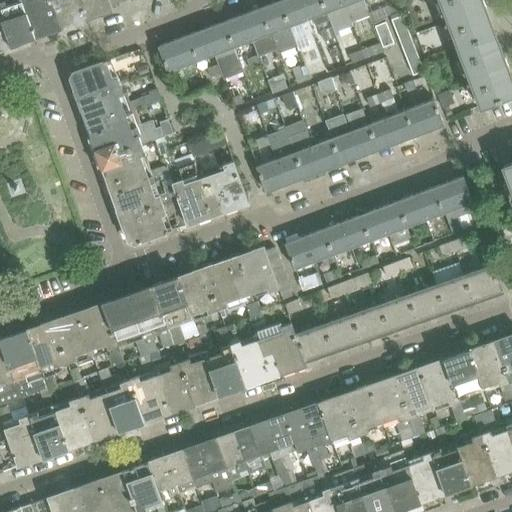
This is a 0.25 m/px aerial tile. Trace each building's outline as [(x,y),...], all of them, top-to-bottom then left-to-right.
[(36,36),(23,0),(19,0),(20,0),(7,5),(6,0),(0,2),(0,14),(11,45),(36,36)] [(51,0),(23,0),(36,36),(61,27),(51,0)] [(87,18),(80,0),(51,0),(61,27),(87,18)] [(110,6),(108,0),(80,0),(87,18),(112,10),(110,6)] [(297,46),(280,0),(267,5),(261,7),(276,49),(278,49),(279,53),(297,46)] [(301,21),(308,19),(300,0),(279,0),(280,0),(297,46),(298,46),(299,49),(310,45),(301,21)] [(329,20),(326,12),(321,0),(300,0),(308,19),(313,17),(316,25),(329,20)] [(352,26),(351,23),(342,0),(321,0),(326,12),(327,12),(336,35),(341,33),(340,31),(352,26)] [(363,0),(342,0),(351,23),(369,16),(363,0)] [(440,0),(458,47),(495,33),(486,8),(487,8),(485,2),(483,0),(440,0)] [(373,22),(398,12),(394,3),(369,13),(373,22)] [(276,49),(261,7),(242,14),(252,40),(258,56),(276,49)] [(0,48),(11,45),(0,14),(0,48)] [(252,40),(242,14),(224,21),(234,47),(252,40)] [(424,71),(403,15),(391,19),(413,75),(424,71)] [(234,47),(224,21),(205,28),(215,54),(224,79),(244,71),(234,47)] [(394,43),(386,22),(374,26),(381,43),(382,47),(394,43)] [(215,54),(205,28),(186,35),(195,61),(215,54)] [(335,36),(332,28),(321,32),(324,40),(335,36)] [(511,95),(511,78),(508,67),(509,67),(505,57),(504,57),(495,33),(458,47),(481,107),(511,95)] [(168,72),(195,61),(186,35),(158,46),(168,72)] [(384,51),(382,47),(381,43),(361,50),(364,59),(384,51)] [(364,59),(361,50),(342,56),(346,65),(364,59)] [(261,64),(257,55),(247,59),(250,68),(261,64)] [(121,85),(118,75),(114,77),(108,60),(74,72),(71,78),(79,100),(121,85)] [(310,78),(305,64),(293,68),(298,83),(310,78)] [(147,65),(137,69),(140,77),(150,73),(147,65)] [(221,73),(218,65),(208,69),(211,77),(221,73)] [(350,71),(340,75),(344,85),(354,81),(350,71)] [(287,87),(282,75),(268,80),(272,92),(287,87)] [(336,90),(331,77),(318,82),(321,91),(327,94),(336,90)] [(416,89),(413,81),(397,86),(400,94),(416,89)] [(126,112),(152,102),(161,99),(157,88),(148,92),(149,94),(130,101),(127,92),(124,93),(121,85),(79,100),(91,134),(110,128),(107,119),(126,112)] [(393,98),(390,89),(378,94),(381,102),(381,103),(393,98)] [(297,104),(293,92),(282,96),(287,107),(297,104)] [(246,102),(243,94),(235,97),(238,105),(246,102)] [(367,98),(366,98),(369,107),(381,102),(378,94),(367,98)] [(444,125),(434,99),(406,110),(416,135),(444,125)] [(266,101),(256,105),(260,114),(269,110),(266,101)] [(379,149),(369,123),(368,124),(362,109),(346,115),(352,130),(350,131),(360,157),(379,149)] [(416,135),(406,110),(387,117),(396,143),(416,135)] [(164,136),(163,133),(161,127),(156,129),(152,120),(131,127),(126,112),(107,119),(110,128),(91,134),(100,159),(142,144),(164,136)] [(360,157),(350,131),(349,131),(343,114),(325,121),(326,122),(331,138),(341,164),(360,157)] [(396,143),(387,117),(369,123),(379,149),(396,143)] [(322,171),(312,145),(303,120),(284,128),(294,152),(304,177),(322,171)] [(193,157),(227,144),(223,132),(189,145),(193,157)] [(341,164),(331,138),(312,145),(322,171),(341,164)] [(147,172),(141,156),(145,154),(142,144),(100,159),(109,184),(127,177),(131,188),(150,181),(150,180),(169,173),(167,165),(147,172)] [(174,163),(170,152),(163,155),(167,166),(174,163)] [(304,177),(294,152),(275,159),(285,185),(304,177)] [(285,185),(275,159),(256,166),(266,192),(285,185)] [(248,203),(233,161),(223,165),(224,169),(200,178),(199,178),(206,197),(215,194),(222,212),(248,203)] [(206,197),(199,178),(200,178),(195,162),(179,167),(182,179),(172,183),(172,184),(178,200),(187,224),(222,212),(215,194),(206,197)] [(511,162),(503,166),(511,188),(511,162)] [(476,210),(465,181),(463,176),(434,186),(452,234),(462,230),(457,217),(476,210)] [(178,200),(172,184),(165,186),(166,191),(155,195),(150,181),(131,188),(127,177),(109,184),(121,219),(178,200)] [(452,234),(434,186),(416,193),(425,219),(433,216),(438,231),(436,232),(438,239),(452,234)] [(425,219),(416,193),(397,200),(407,226),(425,219)] [(167,231),(162,215),(174,211),(179,227),(187,224),(178,200),(121,219),(129,240),(135,243),(167,231)] [(407,226),(397,200),(379,207),(389,233),(393,245),(411,238),(406,226),(407,226)] [(389,233),(379,207),(360,214),(370,240),(389,233)] [(370,240),(360,214),(342,221),(351,247),(370,240)] [(351,247),(342,221),(323,228),(333,254),(351,247)] [(336,261),(333,254),(323,228),(305,235),(314,261),(322,258),(325,266),(336,261)] [(314,261),(305,235),(285,243),(295,268),(314,261)] [(468,246),(464,237),(464,236),(451,241),(455,251),(468,246)] [(455,251),(451,241),(438,246),(442,256),(455,251)] [(268,260),(265,250),(264,246),(231,258),(237,275),(245,272),(253,292),(267,287),(268,289),(278,286),(275,279),(272,270),(268,260)] [(278,256),(274,246),(265,250),(268,260),(278,256)] [(378,262),(375,255),(360,261),(363,268),(378,262)] [(281,266),(278,256),(268,260),(272,270),(281,266)] [(412,267),(408,258),(408,257),(395,262),(399,272),(412,267)] [(253,292),(245,272),(237,275),(231,258),(205,267),(219,307),(226,304),(229,311),(245,305),(242,296),(253,292)] [(399,272),(395,262),(383,267),(387,277),(399,272)] [(502,292),(492,264),(464,274),(473,302),(502,292)] [(285,276),(281,266),(272,270),(275,279),(285,276)] [(219,307),(205,267),(179,276),(191,311),(195,323),(211,316),(209,310),(219,307)] [(341,276),(341,275),(338,269),(323,275),(326,282),(341,276)] [(473,302),(464,274),(435,285),(444,312),(473,302)] [(191,311),(179,276),(153,285),(168,325),(175,344),(185,340),(184,338),(198,333),(190,311),(191,311)] [(288,286),(285,276),(275,279),(278,286),(279,289),(288,286)] [(357,289),(353,278),(340,283),(344,293),(357,289)] [(344,293),(340,283),(327,288),(331,298),(344,293)] [(168,325),(153,285),(128,294),(144,339),(160,334),(158,328),(168,325)] [(444,312),(435,285),(408,294),(417,321),(444,312)] [(292,295),(288,286),(279,289),(282,299),(292,295)] [(144,339),(128,294),(103,303),(117,343),(125,340),(127,344),(135,341),(141,356),(149,354),(149,352),(146,343),(144,339)] [(417,321),(408,294),(378,305),(388,332),(417,321)] [(301,309),(297,299),(285,304),(289,314),(301,309)] [(263,314),(258,301),(246,306),(250,317),(260,314),(263,314)] [(117,343),(103,303),(78,312),(93,356),(109,351),(114,365),(124,361),(117,343)] [(388,332),(378,305),(350,315),(360,342),(388,332)] [(94,359),(93,356),(78,312),(52,321),(67,361),(75,358),(77,365),(94,359)] [(275,356),(260,314),(250,317),(259,342),(245,347),(243,342),(231,346),(245,385),(272,376),(267,359),(275,356)] [(304,361),(295,334),(292,325),(282,328),(279,321),(267,325),(263,314),(260,314),(275,356),(267,359),(272,376),(306,364),(304,361)] [(360,342),(350,315),(323,324),(332,351),(360,342)] [(67,361),(52,321),(27,329),(40,364),(53,359),(55,365),(67,361)] [(207,332),(204,324),(196,327),(199,335),(207,332)] [(238,337),(233,324),(226,327),(230,339),(238,337)] [(332,351),(323,324),(295,334),(304,361),(332,351)] [(245,385),(231,346),(225,326),(213,330),(221,355),(206,360),(219,395),(245,385)] [(40,364),(27,329),(2,338),(23,397),(41,391),(48,388),(44,378),(44,377),(27,382),(24,376),(22,371),(40,364)] [(511,334),(496,340),(510,382),(511,386),(511,334)] [(23,397),(2,338),(0,339),(0,405),(5,403),(23,397)] [(510,382),(496,340),(471,349),(484,387),(499,381),(500,385),(510,382)] [(484,387),(471,349),(446,358),(460,399),(469,396),(468,393),(484,387)] [(161,358),(159,351),(149,354),(152,361),(161,358)] [(169,412),(155,371),(155,372),(152,361),(149,354),(141,356),(138,357),(148,381),(141,383),(140,379),(131,382),(135,393),(144,421),(169,412)] [(460,399),(446,358),(421,366),(434,405),(433,405),(437,417),(447,413),(444,407),(450,405),(456,422),(467,418),(463,408),(460,399)] [(219,395),(206,360),(192,365),(191,361),(181,364),(195,403),(219,395)] [(195,403),(181,364),(171,367),(171,366),(155,371),(169,412),(195,403)] [(434,405),(421,366),(395,375),(416,435),(425,431),(417,411),(433,405),(434,405)] [(144,421),(135,393),(131,382),(122,385),(118,374),(111,377),(108,367),(98,371),(107,396),(106,396),(118,430),(144,421)] [(57,385),(53,374),(44,378),(48,388),(57,385)] [(416,436),(416,435),(395,375),(370,384),(373,393),(383,423),(384,426),(399,421),(405,439),(416,436)] [(89,391),(84,377),(75,381),(80,394),(89,391)] [(383,423),(373,393),(370,384),(344,393),(359,435),(369,432),(367,428),(383,423)] [(67,448),(56,414),(50,398),(51,397),(48,388),(41,391),(44,399),(35,403),(41,419),(39,420),(38,414),(29,417),(43,456),(67,448)] [(361,442),(359,435),(344,393),(319,402),(333,439),(336,447),(349,442),(354,457),(377,449),(373,438),(361,442)] [(118,430),(106,396),(91,402),(89,397),(80,400),(93,439),(118,430)] [(93,439),(80,400),(69,403),(71,409),(56,414),(67,448),(93,439)] [(333,439),(319,402),(302,408),(325,473),(326,472),(322,460),(327,458),(324,450),(326,449),(324,442),(333,439)] [(43,456),(29,417),(26,406),(10,412),(8,405),(6,406),(5,403),(0,405),(0,416),(5,432),(10,445),(17,465),(43,456)] [(325,473),(302,408),(285,414),(296,444),(305,440),(312,462),(313,462),(318,475),(325,473)] [(511,468),(511,442),(505,421),(490,427),(484,412),(474,415),(479,427),(478,428),(494,475),(511,468)] [(290,452),(298,450),(296,444),(285,414),(268,420),(286,472),(287,471),(291,484),(297,482),(293,469),(295,469),(290,452)] [(439,426),(436,417),(429,419),(433,428),(439,426)] [(286,472),(268,420),(251,426),(262,459),(271,456),(278,474),(286,472)] [(463,431),(460,421),(451,424),(455,435),(463,431)] [(452,432),(449,424),(434,429),(437,438),(452,432)] [(262,459),(251,426),(234,432),(247,469),(249,474),(258,471),(256,465),(264,463),(262,459)] [(494,475),(478,428),(454,436),(458,447),(457,447),(470,484),(494,475)] [(247,469),(234,432),(217,438),(232,480),(242,477),(240,472),(247,469)] [(234,486),(232,480),(217,438),(200,444),(213,481),(217,492),(234,486)] [(414,446),(412,438),(401,442),(404,450),(414,446)] [(213,481),(200,444),(183,450),(196,487),(213,481)] [(0,471),(17,465),(10,445),(0,449),(0,471)] [(388,454),(386,446),(375,450),(378,458),(388,454)] [(470,484),(457,447),(441,453),(440,449),(431,453),(445,493),(470,484)] [(196,487),(183,450),(166,456),(179,493),(196,487)] [(420,502),(407,465),(409,465),(403,450),(377,459),(395,510),(420,502)] [(445,493),(431,453),(421,456),(422,460),(409,465),(407,465),(420,502),(445,493)] [(179,493),(166,456),(150,462),(163,499),(179,493)] [(390,511),(395,510),(377,459),(358,467),(354,458),(351,459),(354,468),(369,511),(390,511)] [(163,499),(150,462),(123,471),(138,511),(149,511),(157,509),(157,511),(166,511),(162,499),(163,499)] [(369,511),(354,468),(329,477),(340,511),(369,511)] [(138,511),(123,471),(99,479),(110,511),(138,511)] [(340,511),(329,477),(327,472),(326,472),(325,473),(318,475),(302,481),(313,511),(340,511)] [(110,511),(99,479),(73,488),(81,511),(110,511)] [(313,511),(302,481),(286,487),(286,486),(277,489),(280,497),(289,494),(291,501),(283,504),(285,511),(313,511)] [(81,511),(73,488),(49,497),(54,511),(81,511)] [(54,511),(49,497),(23,506),(24,511),(54,511)] [(257,511),(253,498),(244,501),(247,511),(240,511),(237,503),(227,506),(229,511),(257,511)]
